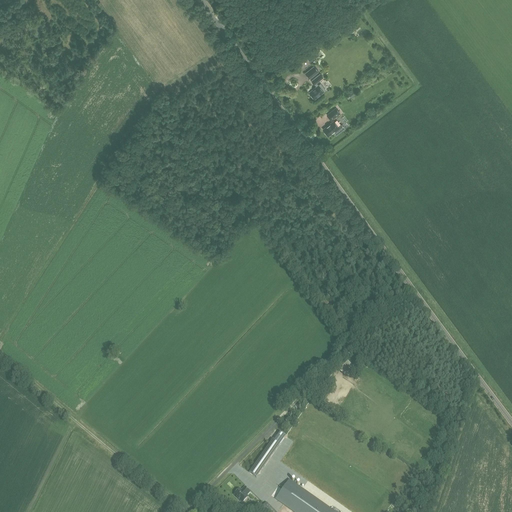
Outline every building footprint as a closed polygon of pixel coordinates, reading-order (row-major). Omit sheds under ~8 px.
[(310,79),(319,71),(314,65),(305,73),(310,79)] [(316,86),(309,92),(315,100),(324,92),(326,90),(321,84),(319,85),(318,84),(318,85),(317,83),(321,80),(324,77),(320,73),(311,81),(316,86)] [(327,115),(332,121),(341,113),(336,107),(327,115)] [(323,129),(328,136),(339,128),(333,121),(323,129)] [(249,473),(256,478),(285,436),(280,432),(274,441),(273,439),(249,473)] [(334,511),(289,480),(276,499),(294,511),(334,511)] [(247,498),(246,497),(249,493),(244,488),(241,492),(239,490),(237,491),(236,491),(234,493),(234,494),(233,496),(236,498),(236,499),(238,501),(238,500),(242,504),(247,498)] [(260,509),(262,511),(274,511),(266,503),(260,509)]
